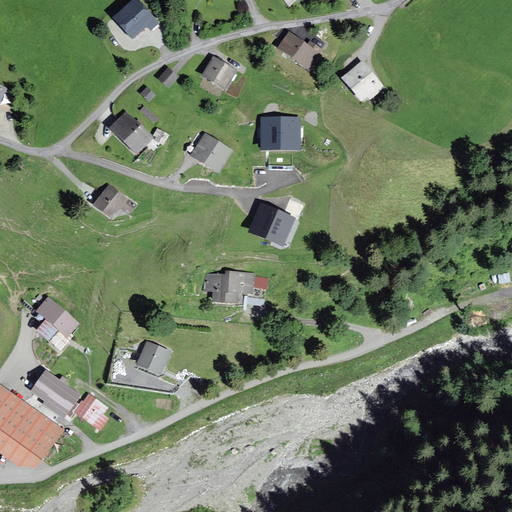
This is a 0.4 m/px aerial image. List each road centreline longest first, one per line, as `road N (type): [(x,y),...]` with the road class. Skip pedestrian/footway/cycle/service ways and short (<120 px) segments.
road 1 (residential): [(398,0),(260,27),(163,60),(47,152),(0,140)]
road 2 (track): [(380,340),(221,395),(45,474),(0,480)]
road 3 (track): [(284,173),(255,191),(166,184)]
